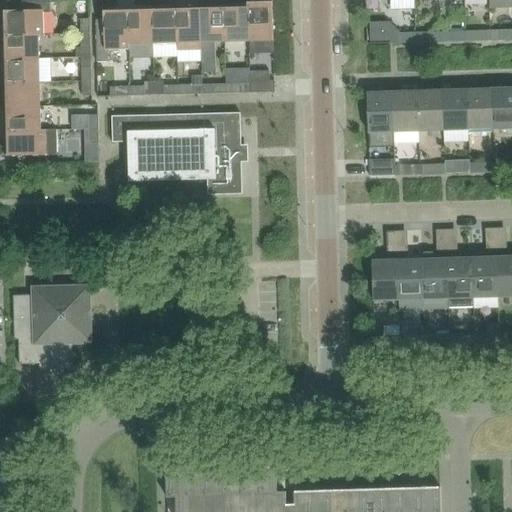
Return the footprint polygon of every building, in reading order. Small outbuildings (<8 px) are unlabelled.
[(44,35),(43,12),(51,12),(50,1),(23,1),(14,11),(2,11),(2,12),(5,13),(5,36),(44,35)] [(274,45),(273,1),(272,1),(272,2),(256,2),(248,3),(248,5),(249,40),(273,40),(273,45),(274,45)] [(249,40),(248,5),(248,3),(248,5),(225,6),(225,41),(249,40)] [(202,42),(201,6),(177,7),(178,42),(177,42),(178,51),(202,50),(202,42)] [(225,41),(225,6),(201,6),(202,42),(225,41)] [(154,43),(153,7),(129,8),(129,10),(130,49),(130,44),(154,43)] [(178,42),(177,7),(153,7),(154,43),(177,42),(178,42)] [(130,49),(129,10),(129,8),(128,8),(128,10),(105,11),(105,9),(104,9),(104,20),(96,20),(98,62),(110,62),(110,49),(130,49)] [(91,33),(90,19),(81,19),(81,34),(91,33)] [(390,23),(371,24),(371,42),(391,41),(391,43),(417,42),(416,32),(400,33),(400,32),(390,23)] [(511,39),(511,29),(500,30),(500,39),(511,39)] [(483,40),(482,30),(465,31),(466,40),(483,40)] [(466,40),(465,31),(450,31),(450,41),(466,40)] [(433,41),(432,32),(416,32),(417,42),(433,41)] [(91,48),(91,33),(81,34),(82,48),(91,48)] [(39,35),(44,35),(5,36),(5,43),(3,44),(3,60),(39,59),(39,35)] [(40,83),(39,59),(3,60),(4,84),(40,83)] [(92,81),(92,67),(82,67),(83,82),(92,81)] [(275,92),(275,80),(270,81),(270,71),(250,71),(251,93),(275,92)] [(92,96),(92,81),(83,82),(83,96),(92,96)] [(494,129),(493,82),(483,82),(484,89),(468,89),(469,130),(494,129)] [(511,128),(511,87),(502,88),(502,82),(493,82),(494,129),(511,128)] [(41,107),(40,83),(4,84),(5,108),(41,107)] [(241,93),(241,83),(227,84),(227,93),(241,93)] [(469,130),(468,89),(452,90),(452,83),(443,84),(445,131),(469,130)] [(227,93),(227,84),(212,84),(213,94),(227,93)] [(445,131),(443,84),(434,84),(434,90),(419,91),(420,132),(445,131)] [(179,95),(179,85),(164,85),(165,95),(179,95)] [(193,85),(179,85),(179,95),(194,94),(193,85)] [(395,132),(393,85),(384,86),(384,92),(368,92),(369,133),(395,132)] [(420,132),(419,91),(403,91),(403,85),(393,85),(395,132),(420,132)] [(131,96),(131,86),(116,87),(117,96),(131,96)] [(145,86),(131,86),(131,96),(145,96),(145,86)] [(41,130),(41,107),(5,108),(5,124),(7,124),(8,132),(41,131),(41,130)] [(210,195),(244,194),(242,112),(114,115),(114,142),(129,142),(130,181),(209,180),(210,195)] [(100,129),(99,115),(89,115),(90,130),(100,129)] [(100,144),(100,129),(90,130),(90,144),(100,144)] [(55,130),(46,130),(41,130),(41,131),(8,132),(8,155),(6,155),(6,156),(18,156),(23,160),(28,156),(57,155),(55,130)] [(396,175),(396,166),(395,166),(394,159),(370,160),(370,176),(396,175)] [(470,161),(454,161),(455,173),(470,173),(470,163),(470,161)] [(487,172),(487,163),(470,163),(470,173),(487,172)] [(437,174),(437,164),(421,165),(421,174),(437,174)] [(421,174),(421,165),(396,166),(396,175),(421,174)] [(499,297),(498,250),(488,250),(489,256),(473,257),(474,297),(497,297),(499,297)] [(511,296),(511,255),(507,255),(507,250),(498,250),(499,297),(511,296)] [(449,298),(448,251),(439,251),(439,258),(423,258),(425,298),(449,298)] [(474,297),(473,257),(457,257),(457,251),(448,251),(449,298),(449,307),(474,307),(474,304),(474,297)] [(425,298),(423,258),(408,259),(407,252),(398,253),(400,299),(425,298)] [(400,299),(398,253),(389,253),(390,259),(373,260),(375,300),(400,299)] [(19,340),(20,364),(40,364),(40,362),(52,362),(52,370),(56,370),(73,369),(73,344),(93,343),(91,285),(33,287),(33,295),(14,296),(16,340),(19,340)] [(511,332),(500,333),(500,342),(511,341),(511,332)] [(466,333),(450,334),(450,343),(467,343),(466,333)] [(500,333),(484,333),(484,342),(500,342),(500,333)] [(417,334),(401,335),(401,345),(415,344),(417,344),(417,334)] [(450,334),(434,334),(434,344),(450,343),(450,334)] [(401,335),(385,335),(385,345),(401,345),(401,335)] [(260,511),(259,467),(241,468),(242,511),(260,511)] [(278,492),(278,467),(259,467),(260,511),(286,511),(286,500),(286,492),(278,492)] [(242,511),(241,468),(222,469),(223,511),(242,511)] [(205,511),(204,469),(186,470),(187,511),(205,511)] [(223,511),(222,469),(204,469),(205,511),(223,511)] [(187,511),(186,470),(167,470),(168,497),(177,497),(177,511),(187,511)] [(441,511),(441,488),(422,489),(422,511),(441,511)] [(404,511),(404,489),(385,490),(386,511),(404,511)] [(422,511),(422,489),(404,489),(404,511),(422,511)] [(386,511),(385,490),(367,491),(367,511),(386,511)] [(349,511),(349,491),(330,492),(330,511),(349,511)] [(367,511),(367,491),(349,491),(349,511),(367,511)] [(312,511),(312,492),(294,493),(294,500),(286,500),(286,511),(312,511)] [(330,511),(330,492),(312,492),(312,511),(330,511)]
